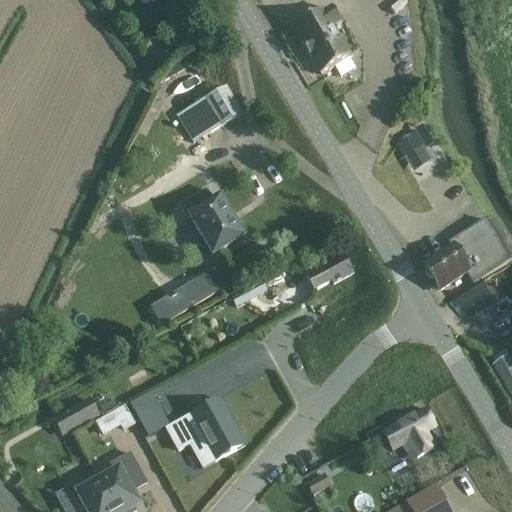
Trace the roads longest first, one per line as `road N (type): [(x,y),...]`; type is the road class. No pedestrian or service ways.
road 1 (tertiary): [(426,308),(243,0)]
road 2 (residential): [(426,308),(375,341),(224,511)]
road 3 (tertiary): [(511,453),(426,308)]
